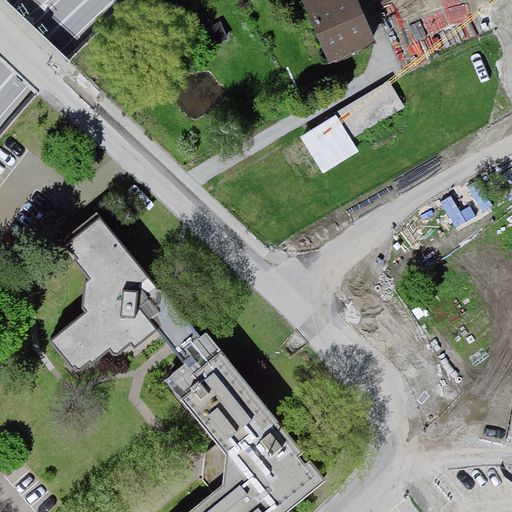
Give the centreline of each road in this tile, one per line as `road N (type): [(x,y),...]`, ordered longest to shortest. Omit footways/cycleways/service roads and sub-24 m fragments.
road 1 (residential): [(350,511),(390,478),(393,434),(384,398),(0,29)]
road 2 (primary): [(0,93),(94,0)]
